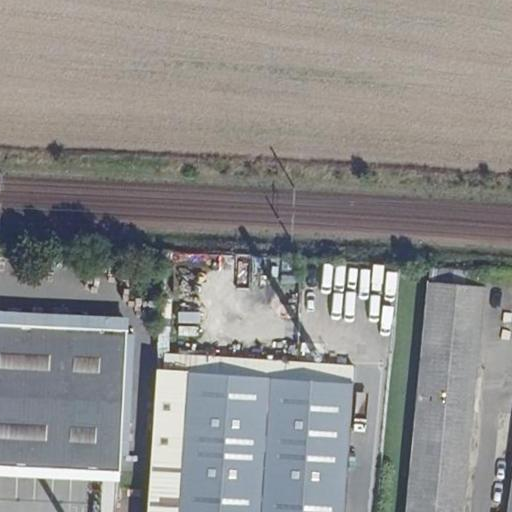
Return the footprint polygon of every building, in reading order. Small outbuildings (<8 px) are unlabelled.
[(428,282),(484,287),(485,272),(429,267),(428,282)] [(461,511),(484,287),(428,282),(405,511),(461,511)] [(0,324),(130,332),(130,318),(0,311),(0,324)] [(118,460),(124,461),(130,332),(0,324),(0,479),(118,484),(118,460)] [(342,511),(353,362),(182,350),(166,349),(164,367),(159,366),(157,393),(184,394),(179,459),(152,458),(148,511),(342,511)]
